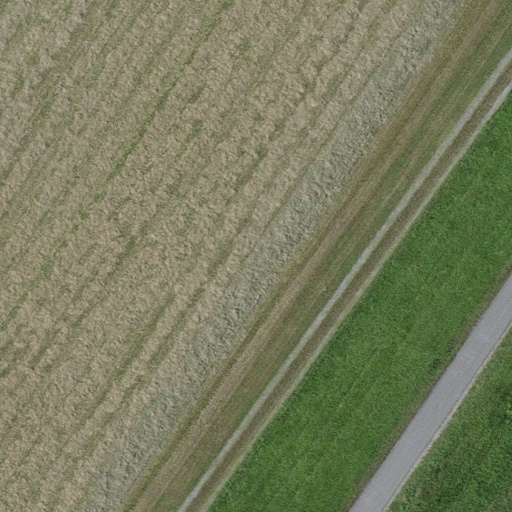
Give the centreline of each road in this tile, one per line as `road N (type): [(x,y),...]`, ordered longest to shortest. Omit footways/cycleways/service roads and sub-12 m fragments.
road 1 (track): [(511,72),(196,511)]
road 2 (track): [(381,511),(511,319)]
